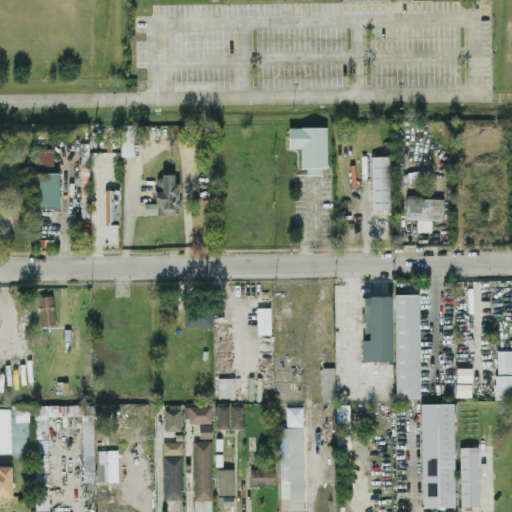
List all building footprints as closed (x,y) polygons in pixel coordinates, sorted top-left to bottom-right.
[(288,127),(288,148),(300,147),(301,167),(307,167),(307,174),(321,174),(321,167),(327,167),(327,127),(288,127)] [(120,155),(120,129),(134,128),(135,155),(120,155)] [(53,148),(53,166),(34,166),(34,148),(53,148)] [(390,208),(371,208),(371,156),(390,155),(390,208)] [(407,171),(419,169),(421,180),(409,182),(407,171)] [(59,206),(35,207),(34,172),(58,171),(59,206)] [(119,189),(105,189),(105,227),(118,227),(119,189)] [(406,197),(405,218),(417,219),(417,231),(431,231),(431,219),(443,220),(443,198),(406,197)] [(156,202),(156,213),(144,213),(144,202),(156,202)] [(418,294),(419,395),(397,396),(395,294),(418,294)] [(39,325),(55,325),(54,295),(38,296),(39,325)] [(392,361),(392,296),(364,296),(364,339),(362,339),(362,361),(392,361)] [(185,327),(184,304),(212,304),(212,326),(185,327)] [(257,333),(256,307),(270,306),(271,333),(257,333)] [(511,373),(511,349),(497,350),(497,373),(511,373)] [(334,367),(322,367),(323,401),(335,401),(334,367)] [(472,381),(472,367),(457,367),(457,381),(472,381)] [(511,398),(511,374),(495,375),(495,399),(511,398)] [(218,397),(235,397),(235,377),(218,377),(218,397)] [(471,396),(471,383),(455,384),(456,396),(471,396)] [(453,402),(453,504),(421,505),(421,403),(453,402)] [(181,430),(181,404),(165,404),(165,430),(181,430)] [(337,404),(336,427),(349,427),(349,405),(337,404)] [(228,427),(218,427),(218,405),(228,405),(228,427)] [(242,428),(231,427),(231,405),(242,405),(242,428)] [(211,406),(186,406),(186,423),(212,423),(211,406)] [(302,425),(286,425),(286,406),(302,406),(302,425)] [(12,421),(13,457),(30,457),(29,420),(12,421)] [(199,424),(211,424),(212,437),(199,437),(199,424)] [(212,499),(193,499),(193,440),(211,440),(212,499)] [(163,454),(163,441),(182,441),(182,454),(163,454)] [(479,505),(460,506),(459,447),(478,446),(479,505)] [(182,498),(163,499),(163,456),(181,455),(182,498)] [(10,467),(0,466),(0,505),(11,505),(10,467)] [(218,494),(217,468),(233,468),(234,493),(218,494)] [(250,485),(274,485),(274,468),(250,468),(250,485)]
